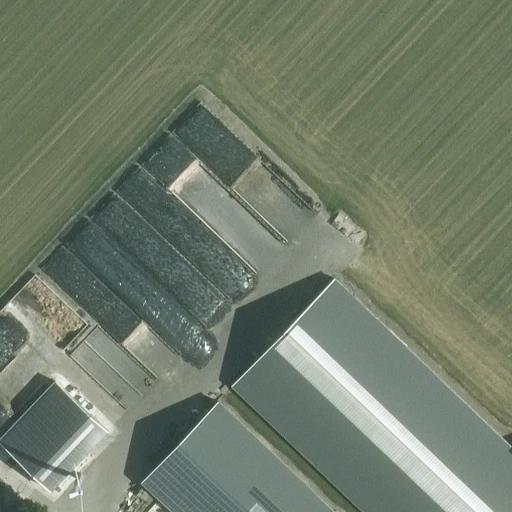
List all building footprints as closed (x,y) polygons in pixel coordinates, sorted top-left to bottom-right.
[(169,128),(190,148),(214,122),(193,103),(169,128)] [(218,170),(241,149),(221,128),(198,149),(218,170)] [(511,511),(511,448),(335,280),(233,387),(363,511),(511,511)] [(99,314),(121,337),(137,322),(115,298),(99,314)] [(83,343),(72,352),(81,362),(91,354),(83,343)] [(6,434),(0,440),(0,441),(51,490),(107,431),(55,382),(6,434)] [(104,391),(93,402),(113,419),(123,407),(104,391)] [(334,511),(219,402),(142,483),(173,511),(334,511)]
